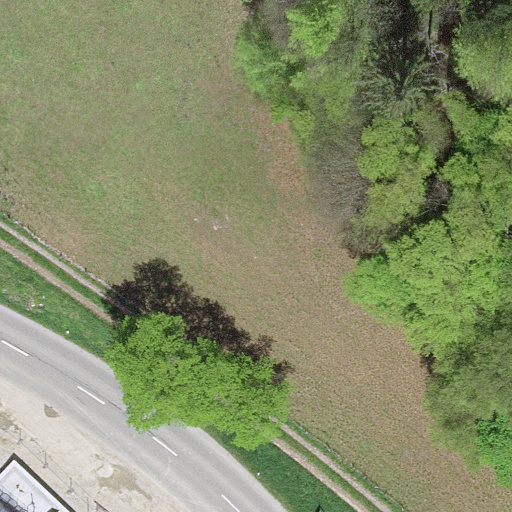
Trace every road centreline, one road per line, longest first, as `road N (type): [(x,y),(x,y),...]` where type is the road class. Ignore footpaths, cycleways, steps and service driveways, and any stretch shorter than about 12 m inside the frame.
road 1 (track): [(0,234),(252,402),(368,511)]
road 2 (tertiary): [(239,511),(145,431),(0,339)]
